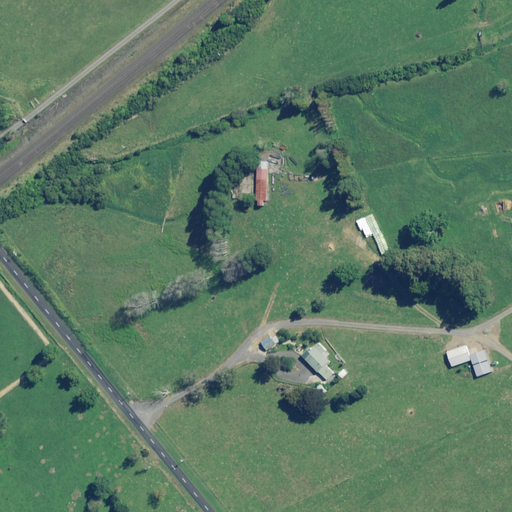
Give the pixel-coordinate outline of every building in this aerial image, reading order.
[(260,200),(259,206),(264,206),(265,200),(267,200),(268,170),(268,162),(263,162),(263,167),(258,167),(258,170),(257,200),(260,200)] [(276,345),(271,337),(262,343),(267,351),(276,345)] [(302,356),(319,373),(320,372),(327,380),(335,373),(327,365),(330,362),(323,354),(327,351),(319,343),(312,350),(311,348),(302,356)] [(472,360),(467,346),(448,352),(453,367),(472,360)] [(492,372),(485,351),(471,356),(478,377),(492,372)] [(348,374),(344,370),(339,375),(343,378),(348,374)] [(321,385),(316,389),(321,394),(325,390),(321,385)]
